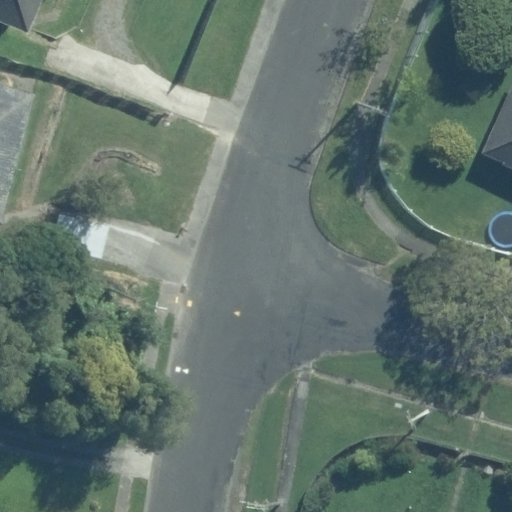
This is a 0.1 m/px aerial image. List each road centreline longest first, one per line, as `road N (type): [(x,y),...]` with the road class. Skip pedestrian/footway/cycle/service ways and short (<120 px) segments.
road 1 (residential): [(232,270),(511,348)]
road 2 (residential): [(232,270),(329,0)]
road 3 (residential): [(176,511),(232,270)]
